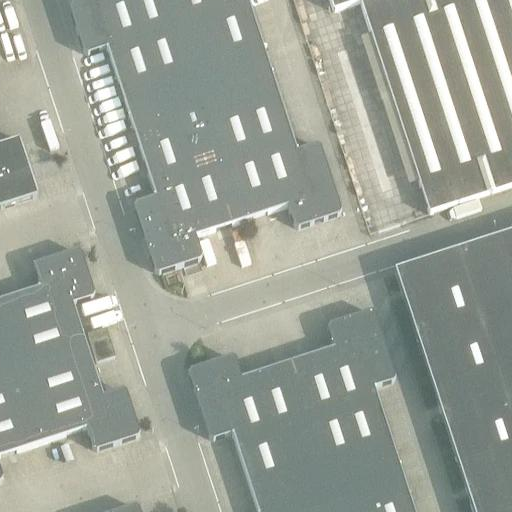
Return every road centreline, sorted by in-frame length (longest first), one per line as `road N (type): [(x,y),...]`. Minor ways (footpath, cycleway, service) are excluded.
road 1 (unclassified): [(143,334),(511,216)]
road 2 (unclassified): [(102,211),(35,0)]
road 3 (unclassified): [(11,511),(184,456)]
road 4 (unclassified): [(143,334),(102,211)]
road 5 (unclassified): [(184,456),(143,334)]
